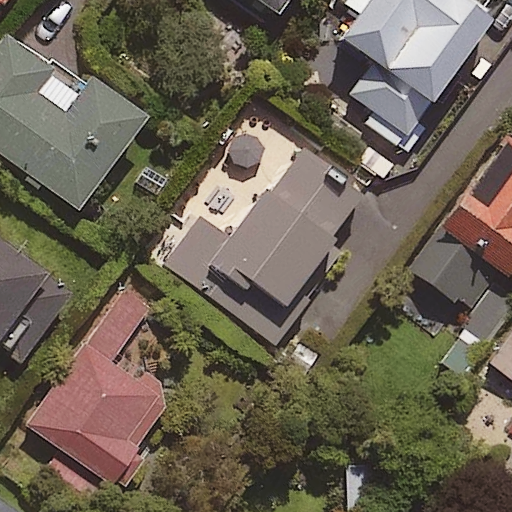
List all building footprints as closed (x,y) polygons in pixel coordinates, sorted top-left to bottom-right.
[(0,0),(0,19),(13,0),(0,0)] [(242,0),(277,26),(296,0),(242,0)] [(372,0),(338,48),(369,70),(337,114),(399,159),(491,31),(447,0),(372,0)] [(47,73),(5,40),(0,46),(0,159),(77,219),(147,129),(58,60),(47,73)] [(228,240),(195,214),(158,261),(276,353),(294,330),(282,320),(334,253),(327,247),(366,197),(301,147),(228,240)] [(511,149),(508,147),(409,274),(491,338),(511,311),(511,289),(509,287),(511,282),(511,149)] [(68,304),(0,253),(0,352),(21,368),(68,304)] [(138,455),(170,411),(110,368),(149,315),(122,296),(25,429),(121,499),(148,462),(138,455)] [(511,342),(492,372),(511,385),(511,342)] [(375,511),(375,468),(345,469),(345,511),(375,511)] [(433,511),(409,495),(397,511),(433,511)]
